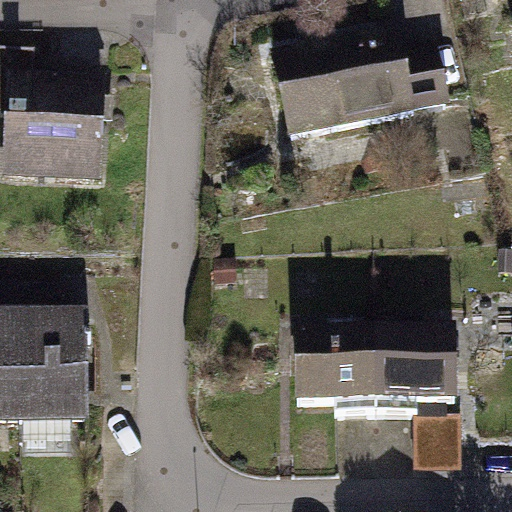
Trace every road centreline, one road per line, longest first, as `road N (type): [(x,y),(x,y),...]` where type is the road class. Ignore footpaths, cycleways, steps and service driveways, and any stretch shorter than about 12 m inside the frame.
road 1 (residential): [(190,6),(164,393),(170,446),(183,471),(213,487),(263,495),(511,494)]
road 2 (residential): [(190,6),(0,5)]
